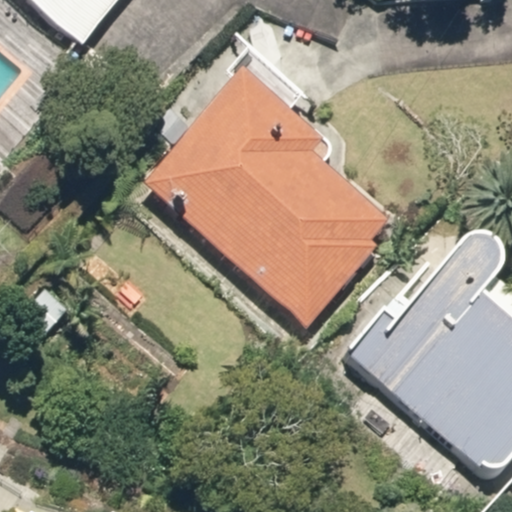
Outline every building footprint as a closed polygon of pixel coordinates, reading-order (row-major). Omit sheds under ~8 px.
[(4,0),(72,56),(118,0),(4,0)] [(239,78),(224,95),(136,194),(301,339),(379,251),(295,176),(304,166),(274,139),(289,122),(239,78)] [(492,481),(511,456),(511,367),(454,321),(469,303),(469,295),(467,287),(465,280),(461,274),(454,270),(447,269),(439,269),(433,273),(386,330),(372,318),(333,366),(473,480),(476,483),(481,485),(487,485),(492,481)] [(36,295),(12,323),(39,345),(63,317),(36,295)] [(55,511),(0,481),(0,511),(55,511)]
